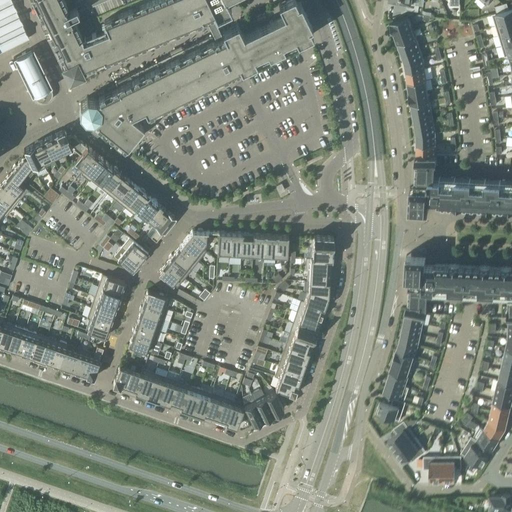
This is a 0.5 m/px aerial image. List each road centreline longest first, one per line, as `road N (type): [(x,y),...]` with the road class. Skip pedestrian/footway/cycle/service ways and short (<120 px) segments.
road 1 (residential): [(0,358),(237,444),(294,418),(347,280),(349,228),(300,221),(300,203)]
road 2 (unclassified): [(365,220),(345,358),(296,511)]
road 3 (secondary): [(252,511),(0,425)]
road 4 (residential): [(333,456),(354,453),(399,232)]
road 5 (unclassified): [(333,456),(376,283),(379,251),(365,220)]
road 6 (residential): [(185,216),(65,119),(19,140),(0,167)]
road 7 (residential): [(379,0),(375,37),(399,155),(399,232)]
road 8 (residential): [(311,0),(336,67),(350,144),(326,180),(327,199)]
road 9 (secondary): [(0,447),(193,511)]
road 10 (residential): [(488,478),(480,489),(417,490),(375,440)]
